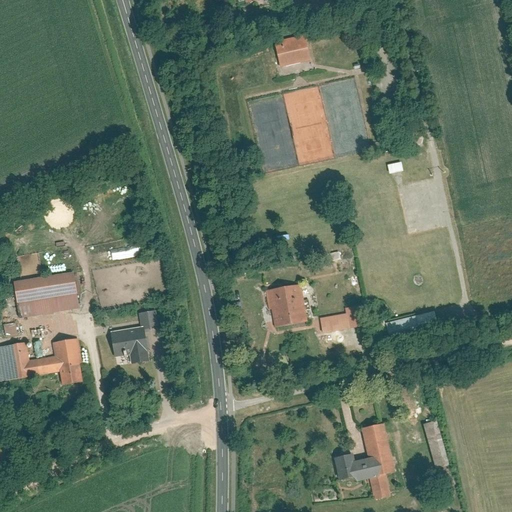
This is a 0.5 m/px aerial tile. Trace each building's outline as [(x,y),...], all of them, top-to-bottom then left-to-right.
[(303,34),(272,42),(279,67),(310,59),(303,34)] [(405,162),(391,164),(392,173),(406,172),(405,162)] [(95,253),(97,263),(140,254),(138,244),(95,253)] [(72,271),(12,283),(20,320),(79,308),(72,271)] [(307,320),(300,284),(266,291),(273,327),(307,320)] [(319,318),(322,333),(368,324),(364,304),(346,308),(347,313),(319,318)] [(139,312),(141,326),(110,331),(114,356),(129,354),(131,364),(149,361),(143,328),(156,326),(153,310),(139,312)] [(437,310),(388,323),(391,334),(440,321),(437,310)] [(19,323),(7,324),(8,337),(20,336),(19,323)] [(26,341),(0,345),(0,381),(60,371),(62,384),(80,381),(78,364),(82,364),(77,338),(50,343),(52,355),(29,359),(26,341)] [(351,454),(334,459),(340,481),(355,477),(356,481),(369,478),(373,499),(390,495),(385,474),(394,472),(383,423),(360,427),(367,457),(353,461),(351,454)] [(440,469),(453,465),(448,446),(437,449),(435,443),(445,440),(442,426),(429,429),(440,469)]
